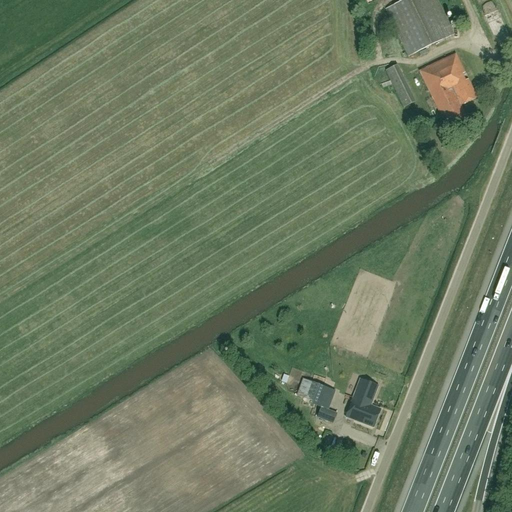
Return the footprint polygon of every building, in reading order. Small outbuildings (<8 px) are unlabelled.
[(453,34),(436,0),(404,0),(386,9),(408,56),(418,51),(425,48),(453,34)] [(486,24),(494,18),(488,9),(480,14),(486,24)] [(477,97),(468,79),(465,80),(462,74),(465,73),(456,54),(420,71),(447,127),(467,118),(461,105),(477,97)] [(397,65),(386,71),(403,108),(415,103),(397,65)] [(329,409),(335,391),(303,379),(295,405),(303,408),(305,399),(313,401),(312,405),(320,408),(317,418),(333,424),(337,412),(329,409)] [(371,405),(378,386),(360,379),(345,417),(374,428),(381,409),(371,405)]
